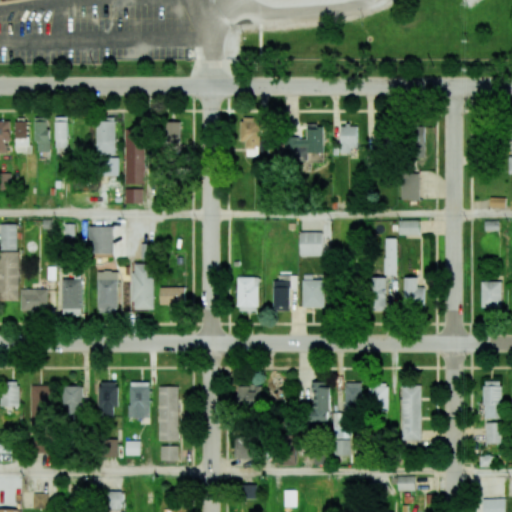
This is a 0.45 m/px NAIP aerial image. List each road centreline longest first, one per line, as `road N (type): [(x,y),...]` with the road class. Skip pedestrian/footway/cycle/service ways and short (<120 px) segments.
road 1 (residential): [(0,341),(511,343)]
road 2 (residential): [(0,85),(511,86)]
road 3 (residential): [(212,511),(212,85)]
road 4 (residential): [(454,511),(454,86)]
